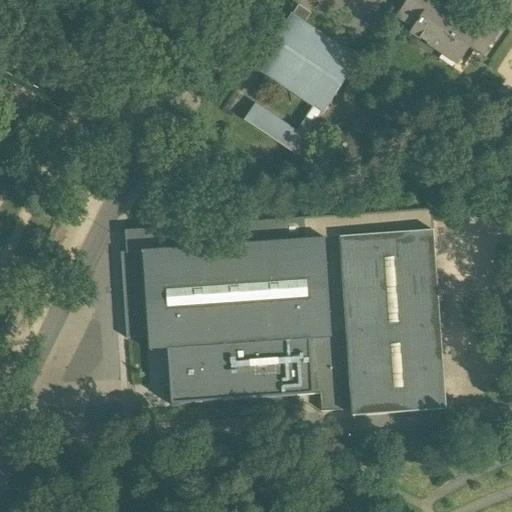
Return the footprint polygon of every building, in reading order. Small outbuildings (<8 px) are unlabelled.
[(410,0),(398,19),(413,30),(431,3),(434,5),(436,0),(410,0)] [(434,5),(431,3),(413,30),(411,34),(458,66),(470,48),(479,35),(478,34),(434,5)] [(359,61),(305,25),(311,15),(298,7),(265,57),(264,56),(255,70),(322,115),(359,61)] [(498,37),(483,27),(478,34),(479,35),(470,48),(484,57),(498,37)] [(306,120),(297,134),(255,106),(245,122),(302,161),(306,156),(305,156),(322,130),(314,125),(321,115),(322,115),(314,109),(307,121),(306,120)] [(346,135),(337,137),(331,146),(333,155),(342,160),(351,158),(357,150),(355,141),(346,135)] [(325,241),(434,234),(432,211),(124,233),(126,255),(142,254),(325,241)] [(434,234),(325,241),(332,339),(312,340),(315,396),(320,396),(321,414),(352,412),(353,419),(446,412),(434,234)] [(325,241),(142,254),(148,339),(149,352),(168,350),(312,340),(332,339),(325,241)] [(126,255),(121,255),(127,340),(148,339),(142,254),(126,255)] [(312,340),(168,350),(172,406),(315,396),(312,340)]
